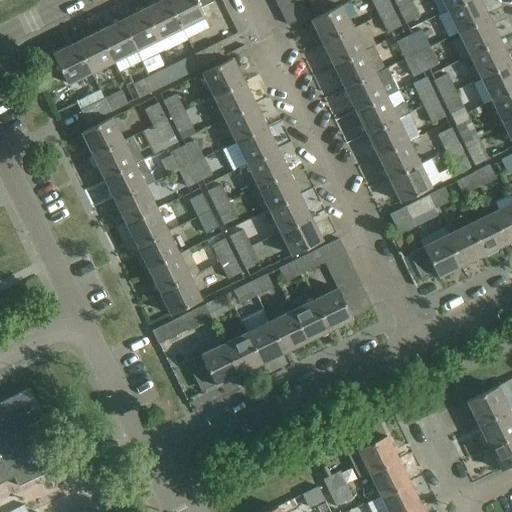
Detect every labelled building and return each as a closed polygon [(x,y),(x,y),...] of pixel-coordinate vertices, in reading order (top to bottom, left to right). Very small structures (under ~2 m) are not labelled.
[(144,9),(159,39),(181,28),(167,0),(159,0),(156,2),(156,3),(144,9)] [(167,0),(181,28),(204,17),(199,7),(213,0),(212,0),(167,0)] [(278,0),(276,1),(281,13),(302,2),(300,0),(278,0)] [(331,3),(329,0),(308,0),(314,11),(331,3)] [(371,0),(379,15),(392,9),(387,0),(371,0)] [(418,17),(410,0),(397,7),(405,23),(418,17)] [(441,0),(447,10),(467,0),(441,0)] [(479,0),(467,0),(447,10),(458,33),(490,17),(485,7),(484,8),(479,0)] [(308,14),(302,2),(281,13),(287,25),(308,14)] [(322,43),(354,28),(342,4),(312,19),(311,19),(312,21),(318,33),(317,33),(322,43)] [(159,39),(144,9),(131,15),(131,14),(121,19),(136,50),(159,39)] [(392,9),(379,15),(387,32),(400,26),(392,9)] [(458,33),(469,56),(500,40),(494,28),(495,28),(490,17),(458,33)] [(99,31),(113,61),(136,50),(121,19),(110,24),(111,25),(99,31)] [(365,50),(354,28),(322,43),(327,54),(328,53),(334,66),(365,50)] [(409,36),(417,53),(429,47),(422,30),(409,36)] [(75,41),(91,72),(113,61),(99,31),(86,37),(86,36),(75,41)] [(404,59),(417,53),(409,36),(396,42),(404,59)] [(500,40),(469,56),(480,78),(511,63),(507,52),(506,53),(500,40)] [(67,84),(91,72),(75,41),(65,46),(66,47),(54,53),(52,53),(53,55),(53,54),(67,84)] [(217,43),(194,54),(200,67),(224,56),(217,43)] [(429,47),(417,53),(425,70),(437,65),(429,47)] [(376,73),(365,50),(334,66),(340,78),(339,78),(344,89),(376,73)] [(425,70),(417,53),(404,59),(412,76),(421,72),(425,70)] [(200,67),(194,54),(177,62),(184,75),(200,67)] [(214,96),(245,81),(240,71),(239,71),(233,60),(234,59),(233,58),(231,58),(232,59),(202,73),(214,96)] [(480,78),(491,101),(511,90),(511,63),(480,78)] [(149,76),(155,89),(172,81),(166,68),(149,76)] [(376,73),(344,89),(349,99),(350,98),(356,111),(387,96),(398,90),(387,68),(376,73)] [(432,81),(441,97),(454,91),(445,74),(432,81)] [(138,98),(155,89),(149,76),(132,85),(138,98)] [(415,89),(423,106),(436,100),(425,77),(416,81),(412,84),(415,89)] [(245,81),(214,96),(225,119),(255,104),(249,92),(250,91),(245,81)] [(121,90),(103,99),(110,112),(127,103),(121,90)] [(511,90),(491,101),(502,123),(511,118),(511,90)] [(454,91),(441,97),(449,114),(462,108),(454,91)] [(170,117),(185,110),(176,94),(162,101),(170,117)] [(398,118),(387,96),(356,111),(362,123),(361,124),(366,134),(398,118)] [(86,123),(110,112),(103,99),(80,110),(86,123)] [(445,116),(436,100),(423,106),(432,123),(445,116)] [(144,109),(153,126),(165,120),(157,103),(144,109)] [(255,104),(225,119),(236,141),(267,126),(262,116),(261,116),(255,104)] [(185,110),(170,117),(179,135),(193,128),(185,110)] [(87,146),(92,156),(123,141),(111,117),(82,132),(81,132),(82,134),(88,145),(87,146)] [(409,141),(398,118),(366,134),(371,144),(372,144),(378,156),(409,141)] [(511,118),(502,123),(511,143),(511,118)] [(455,125),(464,142),(477,136),(468,119),(455,125)] [(174,137),(165,120),(153,126),(161,143),(174,137)] [(267,126),(236,141),(247,164),(277,149),(271,137),(272,136),(267,126)] [(445,151),(458,145),(450,128),(437,134),(445,151)] [(98,166),(104,178),(144,159),(132,136),(123,141),(92,156),(97,166),(98,166)] [(488,159),(477,136),(464,142),(475,165),(488,159)] [(182,147),(190,164),(203,157),(195,140),(182,147)] [(388,179),(420,163),(409,141),(378,156),(384,169),(383,169),(388,179)] [(470,168),(458,145),(445,151),(454,168),(457,175),(470,168)] [(177,170),(190,164),(182,147),(169,153),(177,170)] [(247,164),(258,187),(289,171),(284,161),(283,162),(277,149),(247,164)] [(507,173),(511,170),(511,153),(501,160),(507,173)] [(203,157),(190,164),(199,181),(212,174),(203,157)] [(420,163),(388,179),(393,189),(394,189),(400,201),(400,203),(402,202),(401,202),(442,182),(431,158),(420,163)] [(104,178),(110,191),(109,191),(114,201),(145,186),(155,181),(144,159),(104,178)] [(199,181),(190,164),(177,170),(186,187),(199,181)] [(489,165),(472,173),(479,186),(496,178),(489,165)] [(299,195),(293,182),(294,182),(289,171),(258,187),(269,209),(299,195)] [(462,195),(479,186),(472,173),(455,182),(462,195)] [(206,191),(215,208),(228,201),(220,184),(206,191)] [(126,223),(156,209),(145,186),(114,201),(119,211),(120,211),(126,223)] [(444,187),(427,196),(433,209),(450,200),(444,187)] [(197,216),(210,210),(202,193),(189,200),(197,216)] [(269,209),(280,232),(311,217),(306,207),(305,207),(299,195),(269,209)] [(433,209),(427,196),(390,214),(399,234),(414,227),(410,220),(433,209)] [(228,201),(215,208),(223,225),(237,218),(228,201)] [(511,202),(491,213),(507,244),(511,241),(511,202)] [(167,231),(156,209),(126,223),(132,236),(131,236),(136,246),(167,231)] [(218,227),(210,210),(197,216),(205,233),(218,227)] [(507,244),(491,213),(469,224),(484,254),(496,248),(497,249),(507,244)] [(311,217),(280,232),(291,255),(321,241),(322,241),(321,239),(315,227),(316,227),(311,217)] [(484,254),(469,224),(446,235),(461,266),(472,261),(471,260),(484,254)] [(237,253),(251,246),(242,229),(228,236),(237,253)] [(178,254),(167,231),(136,246),(141,257),(142,256),(148,269),(178,254)] [(461,266),(446,235),(409,253),(421,278),(435,271),(437,276),(437,277),(439,276),(451,270),(451,271),(461,266)] [(211,245),(219,262),(232,255),(224,239),(211,245)] [(339,239),(318,249),(322,258),(343,248),(339,239)] [(408,249),(404,240),(396,243),(400,252),(408,249)] [(251,246),(237,253),(245,270),(259,263),(251,246)] [(343,248),(322,258),(327,267),(328,270),(349,260),(343,248)] [(295,260),(301,273),(318,265),(312,252),(295,260)] [(158,292),(189,276),(178,254),(148,269),(154,281),(153,282),(158,292)] [(232,255),(219,262),(227,279),(240,272),(232,255)] [(284,282),(301,273),(295,260),(278,269),(284,282)] [(349,260),(328,270),(334,282),(355,272),(349,260)] [(355,272),(334,282),(337,288),(340,293),(361,283),(355,272)] [(250,282),(256,296),(273,287),(266,274),(250,282)] [(189,276),(158,292),(163,302),(164,302),(170,313),(171,315),(172,315),(172,314),(201,300),(189,276)] [(256,296),(250,282),(233,291),(239,304),(256,296)] [(361,283),(340,293),(346,305),(366,295),(361,283)] [(337,288),(314,300),(321,314),(329,331),(339,326),(339,325),(351,319),(351,320),(353,319),(352,317),(346,305),(340,293),(337,288)] [(366,295),(346,305),(352,317),(372,307),(366,295)] [(221,296),(204,305),(211,318),(228,309),(221,296)] [(314,300),(292,311),(298,324),(306,341),(319,335),(319,336),(329,331),(321,314),(314,300)] [(204,305),(181,316),(187,329),(211,318),(204,305)] [(292,311),(269,322),(284,353),(294,348),(294,347),(306,341),(298,324),(292,311)] [(163,325),(152,331),(158,344),(187,329),(181,316),(163,325)] [(269,322),(246,333),(261,363),(273,357),(274,358),(284,353),(269,322)] [(246,333),(224,344),(231,360),(239,375),(249,370),(248,369),(261,363),(246,333)] [(201,356),(188,362),(197,381),(199,380),(204,389),(214,384),(215,385),(214,385),(215,386),(217,385),(228,379),(229,380),(239,375),(231,360),(224,344),(201,355),(201,356)] [(478,425),(508,409),(497,386),(467,401),(467,403),(468,402),(473,414),(472,414),(478,425)] [(43,417),(29,388),(0,402),(0,483),(14,477),(18,486),(47,472),(24,426),(43,417)] [(490,447),(511,435),(511,416),(508,409),(478,425),(483,435),(484,434),(490,447)] [(346,438),(353,453),(358,450),(369,472),(397,459),(386,435),(383,437),(376,423),(379,422),(379,421),(346,438)] [(511,464),(511,435),(490,447),(496,459),(495,460),(500,471),(511,464)] [(409,481),(397,459),(369,472),(380,495),(409,481)] [(323,479),(329,491),(346,483),(339,471),(323,479)] [(404,511),(420,504),(409,481),(380,495),(388,511),(404,511)] [(329,491),(336,506),(353,498),(346,483),(329,491)] [(324,499),(317,487),(302,494),(308,507),(324,499)] [(358,506),(355,500),(344,505),(347,511),(358,506)]
